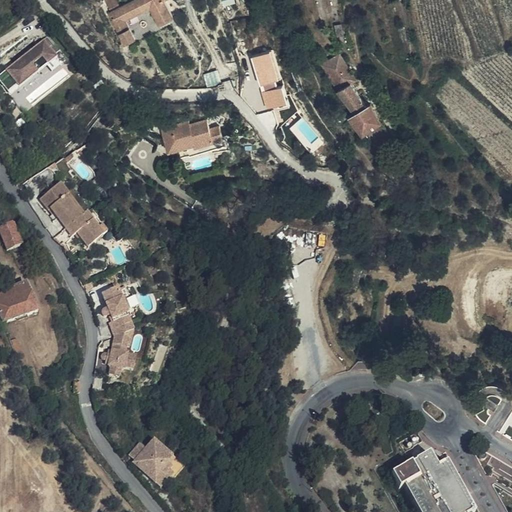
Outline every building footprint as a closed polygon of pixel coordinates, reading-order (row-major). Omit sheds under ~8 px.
[(163,0),(132,0),(108,13),(125,44),(135,38),(126,21),(150,8),(159,24),(173,17),(163,0)] [(17,62),(7,69),(20,87),(40,72),(34,64),(44,57),(49,65),(59,57),(46,40),(36,47),(27,54),(22,58),(17,62)] [(275,69),(274,51),(258,52),(259,70),(275,69)] [(356,80),(341,55),(340,54),(321,66),(352,114),(349,117),(361,135),(382,121),(369,103),(365,105),(351,83),(356,80)] [(6,70),(0,74),(0,76),(11,92),(18,86),(6,70)] [(263,87),(267,105),(288,101),(285,83),(263,87)] [(215,140),(211,127),(208,117),(191,123),(190,120),(163,129),(171,151),(189,145),(196,143),(197,146),(215,140)] [(221,124),(211,127),(215,140),(197,146),(196,143),(189,145),(192,154),(227,144),(221,124)] [(71,153),(64,158),(67,162),(73,156),(71,153)] [(66,228),(73,239),(78,236),(88,253),(105,243),(95,226),(89,215),(85,217),(81,219),(68,196),(71,194),(64,182),(43,195),(50,207),(53,205),(66,228)] [(85,217),(71,194),(68,196),(81,219),(85,217)] [(22,244),(13,222),(0,227),(0,232),(8,251),(22,244)] [(95,226),(105,243),(110,241),(100,224),(95,226)] [(66,228),(54,235),(64,248),(72,243),(71,240),(73,239),(66,228)] [(85,284),(92,281),(87,270),(80,273),(85,284)] [(37,311),(26,283),(0,292),(0,315),(3,322),(37,311)] [(110,315),(114,322),(121,339),(121,351),(119,352),(117,353),(115,352),(113,356),(110,355),(108,355),(107,356),(106,357),(106,359),(107,360),(111,362),(109,366),(112,367),(114,373),(113,375),(120,378),(122,373),(130,376),(135,363),(128,359),(132,351),(139,335),(139,333),(138,331),(136,331),(130,316),(134,314),(132,310),(128,299),(124,301),(120,291),(117,292),(115,289),(106,293),(107,295),(103,297),(108,308),(105,310),(104,311),(104,313),(105,314),(106,315),(108,316),(110,315)] [(132,297),(128,299),(132,310),(137,308),(142,305),(137,295),(132,297)] [(121,339),(114,322),(109,324),(116,339),(119,352),(121,351),(121,339)] [(142,337),(139,335),(132,351),(135,353),(142,337)] [(135,363),(130,376),(134,378),(139,365),(135,363)] [(511,391),(499,384),(496,384),(491,384),(487,385),(483,387),(479,390),(477,392),(476,395),(474,399),(473,403),(473,406),(474,410),(476,415),(478,418),(482,421),(511,439),(511,391)] [(79,399),(81,386),(72,385),(70,398),(79,399)] [(166,463),(171,458),(154,440),(145,449),(135,459),(151,474),(147,478),(157,488),(172,474),(168,470),(170,467),(166,463)] [(135,459),(145,449),(139,442),(128,454),(134,460),(135,459)] [(473,511),(445,463),(437,468),(428,452),(391,473),(400,488),(404,486),(418,511),(473,511)] [(511,511),(511,468),(491,456),(486,464),(492,467),(490,469),(496,473),(490,481),(505,511),(511,511)] [(183,470),(171,458),(166,463),(170,467),(168,470),(172,474),(157,488),(161,492),(183,470)] [(151,474),(135,459),(134,460),(132,463),(147,478),(151,474)]
